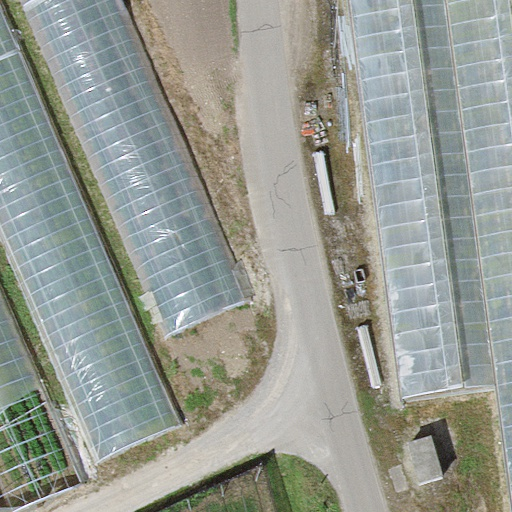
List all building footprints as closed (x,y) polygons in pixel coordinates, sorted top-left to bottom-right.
[(2,0),(0,0),(0,230),(101,461),(188,424),(2,0)] [(125,0),(17,0),(166,341),(257,302),(125,0)] [(511,511),(511,0),(350,0),(402,412),(496,400),(510,511),(511,511)] [(0,291),(0,511),(29,511),(83,490),(0,291)] [(430,440),(409,447),(422,484),(443,476),(430,440)]
